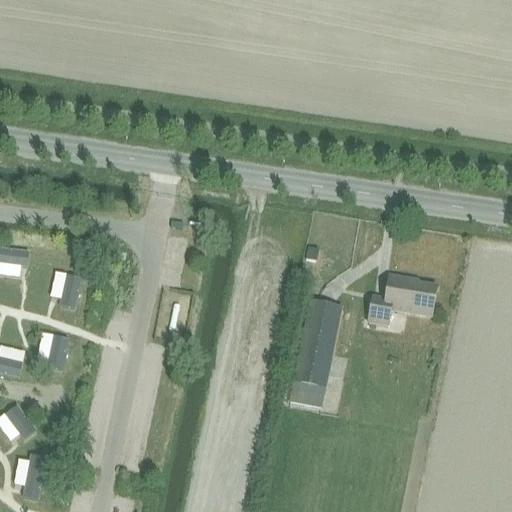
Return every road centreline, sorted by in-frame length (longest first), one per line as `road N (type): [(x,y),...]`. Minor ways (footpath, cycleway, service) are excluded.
road 1 (tertiary): [(511,217),(0,140)]
road 2 (track): [(149,328),(169,216),(187,169)]
